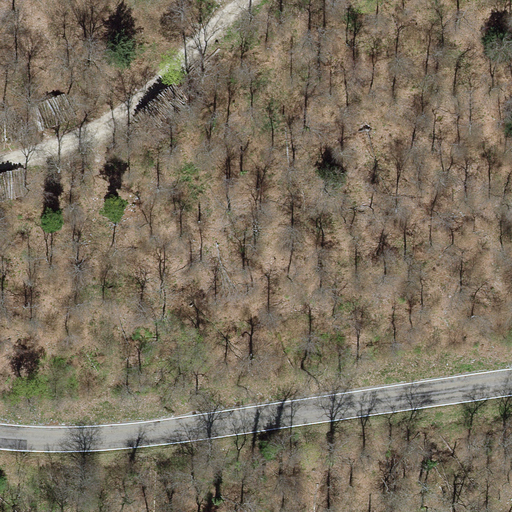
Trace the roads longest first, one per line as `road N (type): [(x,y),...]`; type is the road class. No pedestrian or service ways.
road 1 (tertiary): [(511,382),(169,430),(0,436)]
road 2 (track): [(256,0),(105,112),(0,166)]
